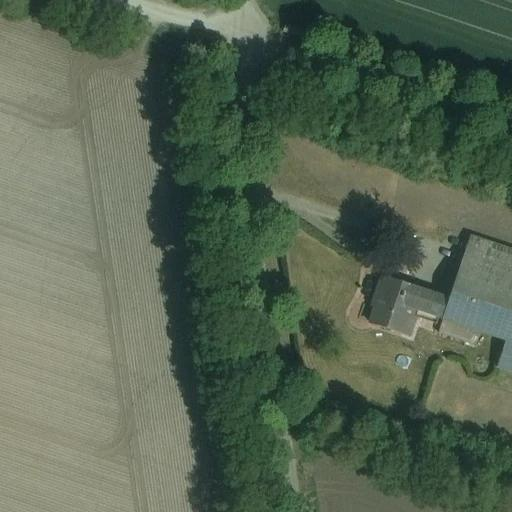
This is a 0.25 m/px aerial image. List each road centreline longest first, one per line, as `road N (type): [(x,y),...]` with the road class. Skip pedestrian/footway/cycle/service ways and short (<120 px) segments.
road 1 (unclassified): [(238,39),(231,99),(290,511)]
road 2 (unclassified): [(238,39),(511,126)]
road 3 (track): [(238,39),(116,0)]
